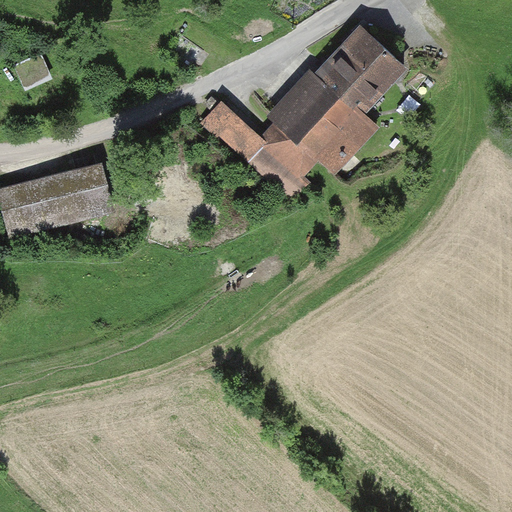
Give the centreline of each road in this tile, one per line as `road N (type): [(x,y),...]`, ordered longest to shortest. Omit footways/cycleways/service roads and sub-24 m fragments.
road 1 (unclassified): [(0,159),(86,142),(209,86)]
road 2 (unclassified): [(366,0),(209,86)]
